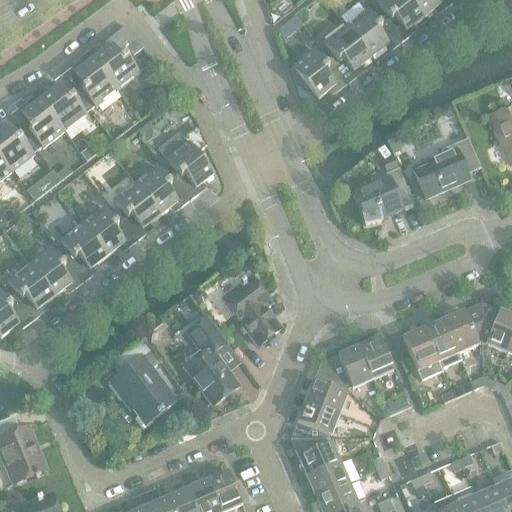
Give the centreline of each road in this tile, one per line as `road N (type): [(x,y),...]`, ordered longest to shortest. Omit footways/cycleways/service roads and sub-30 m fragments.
road 1 (residential): [(256,431),(233,432),(102,484),(86,474),(25,362),(234,188)]
road 2 (residential): [(0,93),(121,7),(182,80),(234,188)]
road 3 (residential): [(303,132),(326,130),(497,0)]
road 4 (residential): [(323,288),(350,304),(372,303),(511,237)]
road 5 (residential): [(182,0),(257,170)]
road 6 (residential): [(511,223),(483,224),(369,261),(342,254)]
road 7 (residential): [(283,148),(212,0)]
road 8 (residential): [(256,431),(323,288)]
road 9 (residential): [(303,132),(253,0)]
road 10 (residential): [(257,170),(293,253),(323,288)]
road 11 (residential): [(342,254),(321,232),(283,148)]
